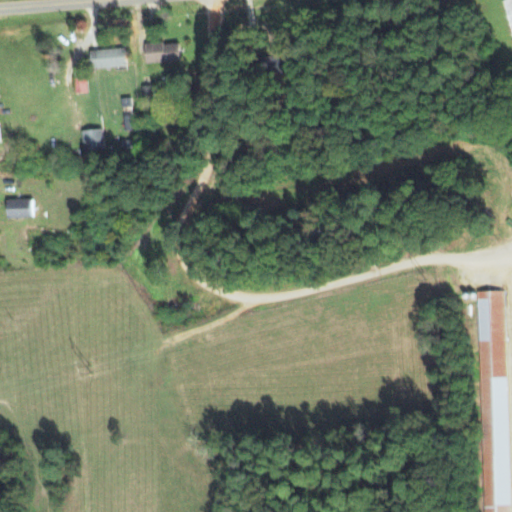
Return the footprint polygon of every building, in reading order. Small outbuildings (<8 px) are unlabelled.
[(145,63),(180,62),(179,42),(144,43),(145,63)] [(125,67),(125,48),(89,49),(90,68),(125,67)] [(290,56),(263,55),(262,72),(289,73),(290,56)] [(75,77),(76,93),(87,92),(86,77),(75,77)] [(155,102),(154,85),(141,86),(142,102),(155,102)] [(124,116),(125,132),(132,132),(132,115),(124,116)] [(104,149),(103,128),(82,130),(84,151),(104,149)] [(6,199),(7,218),(32,217),(32,199),(6,199)] [(509,511),(481,511),(475,291),(503,291),(509,511)]
